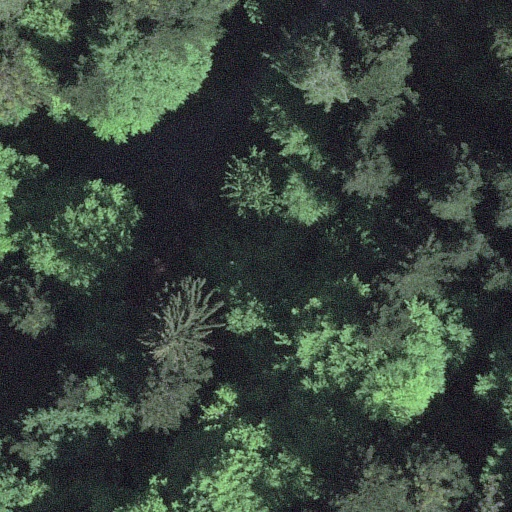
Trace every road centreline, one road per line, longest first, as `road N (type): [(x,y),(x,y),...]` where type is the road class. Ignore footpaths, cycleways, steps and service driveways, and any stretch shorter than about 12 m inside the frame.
road 1 (track): [(0,391),(359,0)]
road 2 (track): [(0,207),(62,172),(193,177)]
